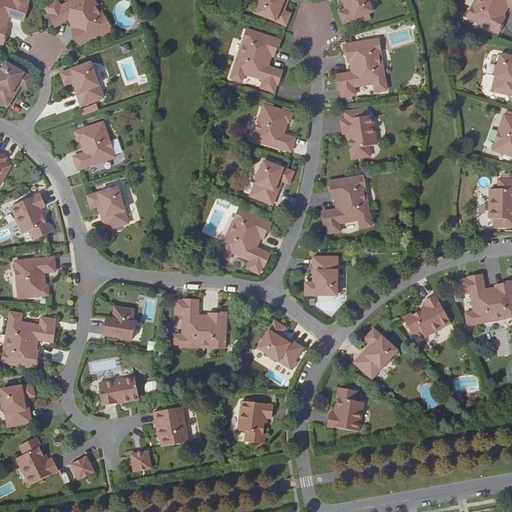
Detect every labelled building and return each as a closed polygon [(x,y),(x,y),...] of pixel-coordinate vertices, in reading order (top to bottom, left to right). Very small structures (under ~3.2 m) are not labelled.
[(8,15),(10,16),(22,20),(27,7),(26,6),(27,0),(13,0),(12,2),(3,0),(0,0),(0,42),(3,44),(6,35),(4,34),(6,27),(1,25),(2,22),(5,23),(8,15)] [(54,0),(44,7),(48,14),(60,7),(55,0),(54,0)] [(70,0),(60,7),(48,14),(47,14),(54,26),(66,20),(68,18),(72,25),(74,24),(76,27),(71,30),(76,36),(74,37),(79,45),(109,26),(103,16),(101,18),(92,3),(94,2),(93,0),(70,0)] [(285,0),(287,0),(286,0),(258,0),(258,1),(260,4),(256,14),(285,25),(290,14),(285,12),(279,10),(280,7),(282,7),(284,0),(285,0)] [(289,0),(288,0),(286,0),(287,0),(285,0),(284,0),(282,7),(280,7),(279,10),(285,12),(289,0)] [(349,8),(343,10),(339,12),(343,23),(372,12),(368,2),(369,0),(343,0),(346,6),(348,5),(349,8)] [(339,0),(343,10),(349,8),(348,5),(346,6),(343,0),(339,0)] [(508,6),(509,7),(511,8),(511,0),(477,0),(474,7),(472,6),(466,17),(498,33),(502,25),(501,24),(504,17),(499,15),(501,11),(504,13),(508,6)] [(266,67),(269,59),(266,58),(267,55),(273,56),(275,49),(277,50),(280,41),(246,29),(242,41),(244,42),(239,58),(237,57),(229,78),(240,81),(243,73),(262,80),(260,88),(273,92),(275,84),(277,85),(281,72),(269,67),(266,67)] [(373,84),(385,82),(382,68),(380,68),(378,52),(380,51),(378,39),(343,45),(345,54),(346,54),(347,62),(353,61),(354,65),(351,65),(352,73),(350,73),(337,75),(339,89),(340,89),(354,87),(373,84)] [(511,56),(500,54),(498,64),(495,66),(494,73),(495,75),(492,91),(511,95),(511,56)] [(16,83),(22,86),(27,88),(32,78),(5,63),(0,71),(0,102),(7,107),(13,96),(14,94),(13,93),(17,87),(15,85),(16,83)] [(76,93),(76,94),(80,106),(102,98),(97,82),(98,80),(96,73),(93,72),(89,63),(60,74),(64,84),(69,83),(75,81),(76,84),(74,84),(77,92),(76,93)] [(386,90),(385,82),(373,84),(375,92),(386,90)] [(16,97),(22,86),(16,83),(15,85),(17,87),(13,93),(14,94),(13,96),(16,97)] [(355,95),(354,87),(340,89),(341,97),(355,95)] [(82,115),(99,110),(97,103),(79,109),(82,115)] [(292,113),(263,105),(253,140),(290,151),(294,138),(280,134),(281,129),(284,130),(286,122),(289,123),(292,113)] [(365,109),(359,110),(361,117),(345,120),(341,121),(343,134),(348,133),(349,139),(350,139),(354,159),(370,156),(368,146),(377,145),(372,115),(367,116),(365,109)] [(361,117),(359,110),(344,112),(345,120),(361,117)] [(511,117),(503,115),(492,150),(511,156),(511,117)] [(102,122),(74,132),(77,141),(79,140),(82,148),(84,147),(86,152),(73,157),(77,170),(114,157),(102,122)] [(278,179),(283,182),(288,183),(293,172),(263,161),(260,170),(257,171),(254,178),(256,181),(250,196),(272,204),(276,192),(277,191),(275,191),(278,183),(277,182),(278,179)] [(0,168),(0,177),(3,179),(10,165),(3,163),(0,168)] [(358,220),(370,218),(367,204),(365,204),(362,188),(364,188),(362,176),(328,182),(329,191),(331,191),(332,199),(338,198),(339,201),(335,202),(337,209),(335,210),(321,212),(324,226),(325,226),(339,224),(358,220)] [(511,180),(497,180),(497,191),(495,193),(495,200),(497,202),(496,218),(511,218),(511,180)] [(101,217),(105,230),(128,223),(123,207),(124,205),(122,198),(120,197),(117,187),(87,197),(90,208),(95,207),(101,205),(102,208),(100,208),(102,216),(101,217)] [(41,215),(42,214),(39,208),(44,206),(38,194),(10,206),(22,234),(30,231),(34,239),(49,233),(41,215)] [(255,248),(258,241),(255,239),(256,236),(262,238),(265,231),(267,232),(270,223),(238,208),(233,220),(235,221),(228,236),(226,235),(220,248),(231,253),(250,261),(262,266),(263,267),(268,254),(257,249),(255,248)] [(44,214),(41,215),(49,233),(52,232),(44,214)] [(371,226),(370,218),(358,220),(360,228),(371,226)] [(340,232),(339,224),(325,226),(326,234),(340,232)] [(231,253),(220,248),(217,255),(227,260),(231,253)] [(53,257),(14,261),(18,298),(48,295),(47,285),(44,286),(43,277),(41,277),(41,273),(55,271),(53,257)] [(316,283),(310,283),(305,283),(306,295),(337,295),(336,285),(338,283),(338,276),(336,274),(337,257),(313,258),(313,271),(313,272),(314,272),(314,280),(316,280),(316,283)] [(259,274),(262,266),(250,261),(246,269),(259,274)] [(484,290),(484,288),(482,275),(468,278),(468,279),(460,280),(462,294),(470,292),(474,312),(466,314),(467,325),(490,321),(489,319),(505,316),(506,319),(511,317),(511,282),(511,281),(503,283),(503,284),(495,286),(496,291),(492,292),(492,289),(484,290)] [(421,311),(403,321),(411,335),(420,330),(424,338),(450,323),(435,296),(423,302),(426,307),(420,310),(421,311)] [(197,316),(197,313),(197,300),(183,299),(183,301),(182,314),(181,334),(181,346),(195,347),(195,344),(212,345),(212,348),(224,348),(225,313),(216,312),(216,314),(208,314),(208,320),(204,319),(204,316),(197,316)] [(182,314),(183,301),(175,300),(174,314),(182,314)] [(111,322),(104,321),(102,335),(131,340),(134,322),(130,321),(132,310),(114,306),(111,318),(111,322)] [(402,318),(403,321),(421,311),(420,310),(419,308),(402,318)] [(37,339),(39,339),(52,342),(54,328),(53,328),(54,320),(41,318),(39,325),(20,322),(21,314),(10,312),(6,334),(9,334),(6,350),(3,350),(1,362),(36,368),(37,359),(36,359),(38,351),(32,350),(32,346),(35,346),(37,339)] [(278,337),(281,332),(284,328),(273,321),(257,348),(266,352),(266,356),(272,360),(275,359),(289,368),(302,347),(290,340),(289,340),(289,341),(281,337),(280,338),(278,337)] [(363,352),(363,353),(353,362),(371,378),(382,366),(385,366),(390,361),(390,358),(396,351),(374,329),(365,338),(369,342),(373,346),(372,348),(370,347),(364,353),(363,352)] [(291,338),(281,332),(278,337),(280,338),(281,337),(289,341),(289,340),(290,340),(291,338)] [(173,346),(181,346),(181,334),(173,334),(173,346)] [(361,351),(363,353),(363,352),(364,353),(370,347),(372,348),(373,346),(369,342),(361,351)] [(120,400),(121,402),(138,399),(134,377),(98,383),(102,406),(116,403),(115,401),(120,400)] [(144,382),(145,390),(158,389),(157,381),(144,382)] [(23,397),(28,396),(33,395),(32,383),(1,389),(2,399),(0,402),(2,409),(4,410),(7,426),(30,422),(28,409),(28,408),(27,408),(25,400),(23,401),(23,397)] [(357,391),(341,389),(337,408),(336,408),(335,414),(330,414),(327,427),(358,432),(363,403),(355,401),(357,391)] [(31,408),(28,396),(23,397),(23,401),(25,400),(27,408),(28,408),(28,409),(31,408)] [(263,424),(264,424),(265,418),(270,418),(272,404),(241,400),(237,430),(245,431),(244,441),(260,443),(263,424)] [(158,428),(156,428),(157,438),(159,437),(161,446),(188,442),(181,406),(153,412),(155,424),(158,424),(158,428)] [(36,437),(33,438),(42,455),(44,454),(45,454),(36,437)] [(42,455),(33,438),(19,445),(23,454),(16,458),(29,484),(57,470),(51,458),(46,461),(44,454),(42,455)] [(147,451),(130,454),(133,471),(150,468),(147,451)] [(86,456),(70,464),(78,479),(94,471),(86,456)]
